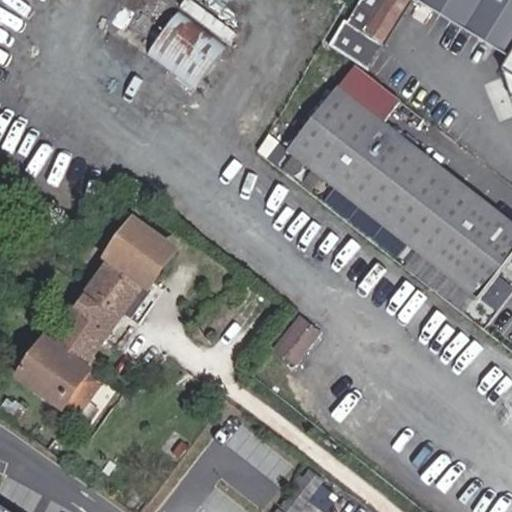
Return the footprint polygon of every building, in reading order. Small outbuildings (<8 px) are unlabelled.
[(245,24),(212,0),(187,0),(180,10),(228,46),(245,24)] [(412,0),(418,0),(470,31),(490,0),(365,0),(349,27),(346,25),(332,48),(370,71),(412,0)] [(511,0),(490,0),(470,31),(510,56),(511,52),(511,0)] [(146,57),(195,92),(228,46),(180,10),(146,57)] [(386,125),(404,103),(357,67),(340,89),(386,125)] [(481,301),(511,261),(511,223),(386,125),(340,89),(339,88),(323,108),(308,97),(290,120),(304,131),(288,150),(481,301)] [(96,370),(89,364),(145,286),(151,289),(177,254),(134,223),(107,258),(110,264),(52,343),(46,340),(20,376),(78,416),(103,383),(93,375),(96,370)] [(294,367),(322,332),(300,314),(272,349),(294,367)] [(4,416),(17,425),(32,406),(18,397),(4,416)] [(317,511),(319,510),(309,503),(326,482),(310,469),(305,476),(299,476),(293,485),(296,487),(280,506),(286,511),(317,511)] [(139,511),(149,502),(133,488),(111,511),(139,511)]
